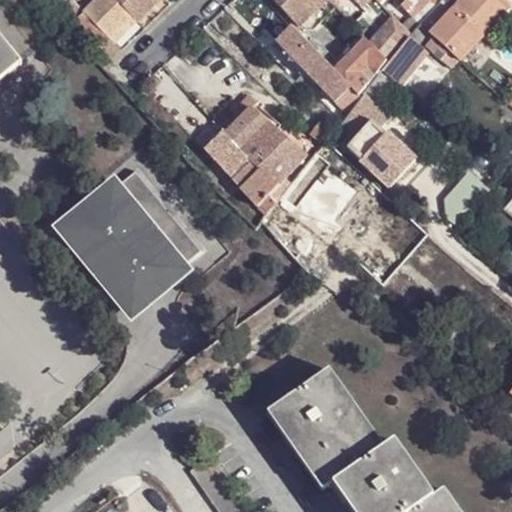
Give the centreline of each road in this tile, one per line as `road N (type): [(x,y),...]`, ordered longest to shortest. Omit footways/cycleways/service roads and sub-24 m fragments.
road 1 (unclassified): [(145,436),(181,408),(231,421),(296,511)]
road 2 (unclassified): [(50,511),(145,436)]
